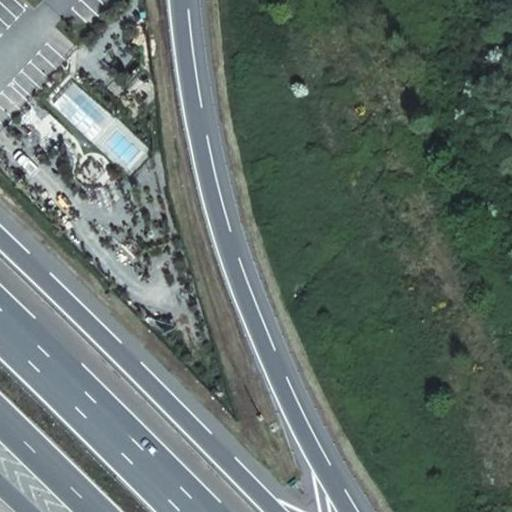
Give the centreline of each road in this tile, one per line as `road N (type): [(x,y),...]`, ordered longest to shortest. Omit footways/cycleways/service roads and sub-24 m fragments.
road 1 (motorway): [(348,511),(272,370),(215,227),(181,0)]
road 2 (motorway): [(276,511),(0,237)]
road 3 (motorway): [(193,511),(0,320)]
road 4 (motorway): [(0,409),(101,511)]
